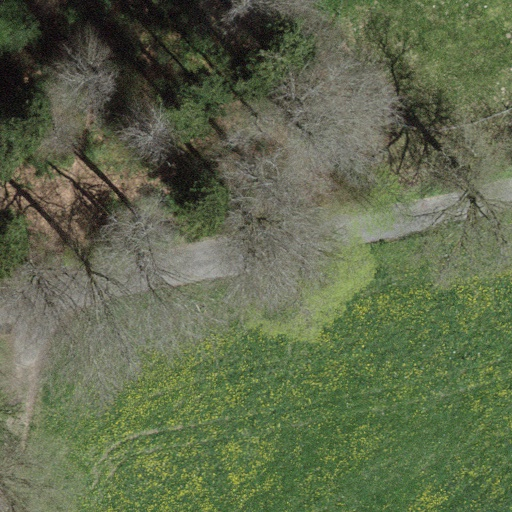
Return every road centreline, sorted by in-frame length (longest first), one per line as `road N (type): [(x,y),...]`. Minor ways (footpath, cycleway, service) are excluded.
road 1 (track): [(32,302),(511,164)]
road 2 (track): [(0,494),(32,398),(32,302)]
